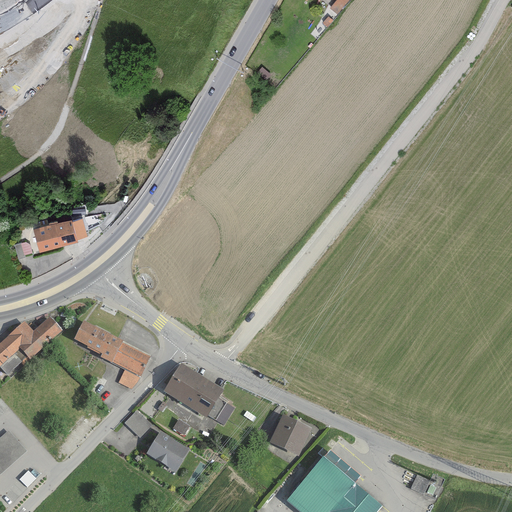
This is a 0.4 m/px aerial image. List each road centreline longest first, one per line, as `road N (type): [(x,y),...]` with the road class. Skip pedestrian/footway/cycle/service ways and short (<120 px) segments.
road 1 (unclassified): [(501,0),(400,143),(223,361)]
road 2 (secondary): [(92,267),(151,204),(266,0)]
road 3 (unclassified): [(223,361),(358,429),(511,480)]
road 4 (residential): [(184,342),(19,511)]
